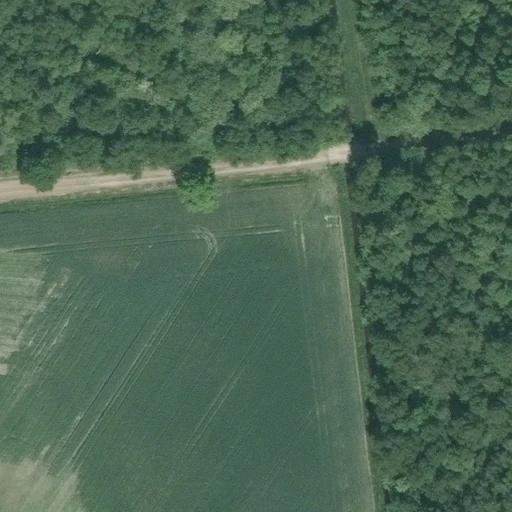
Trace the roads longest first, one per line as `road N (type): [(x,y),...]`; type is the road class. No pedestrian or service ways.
road 1 (track): [(0,190),(353,151)]
road 2 (unclassified): [(353,151),(511,128)]
